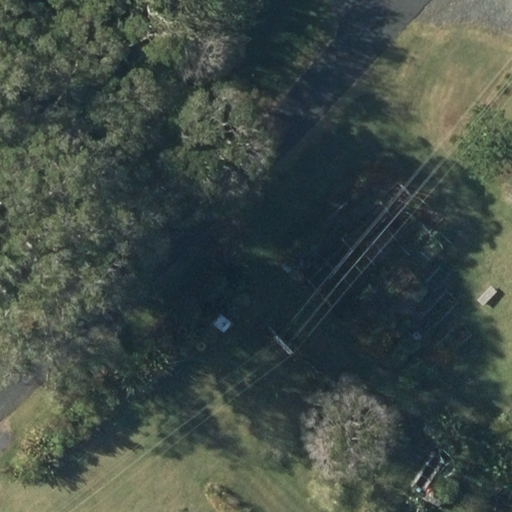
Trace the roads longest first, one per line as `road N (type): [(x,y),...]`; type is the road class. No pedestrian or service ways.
road 1 (residential): [(349,0),(0,299)]
road 2 (unknown): [(213,116),(511,398)]
